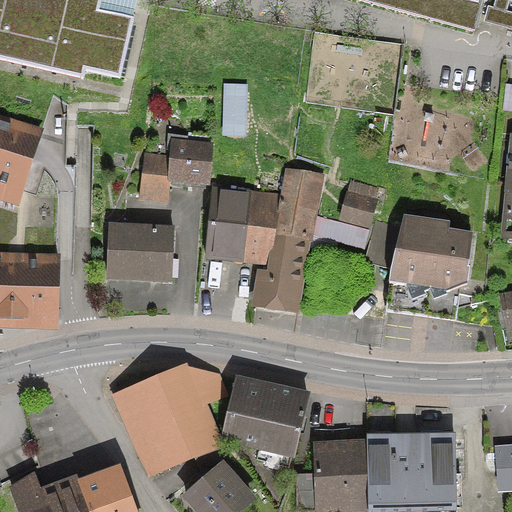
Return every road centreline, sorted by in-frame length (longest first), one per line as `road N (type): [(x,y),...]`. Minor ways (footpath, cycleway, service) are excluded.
road 1 (secondary): [(69,351),(189,342),(412,379),(511,376)]
road 2 (residential): [(156,511),(82,394),(69,351)]
